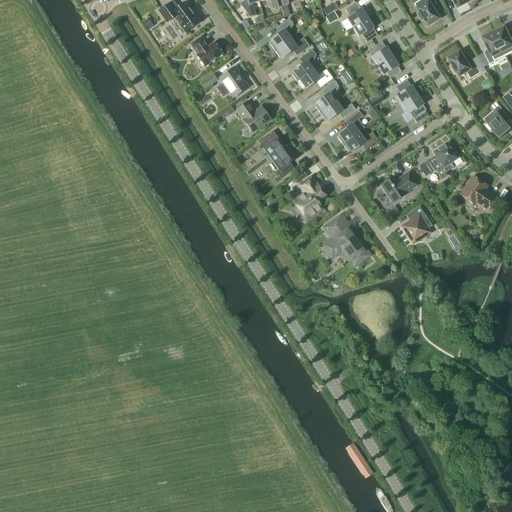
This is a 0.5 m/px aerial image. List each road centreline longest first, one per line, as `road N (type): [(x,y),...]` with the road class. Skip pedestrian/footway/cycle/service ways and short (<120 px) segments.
road 1 (tertiary): [(410,511),(93,7)]
road 2 (residential): [(344,188),(206,0)]
road 3 (residential): [(344,188),(457,110)]
